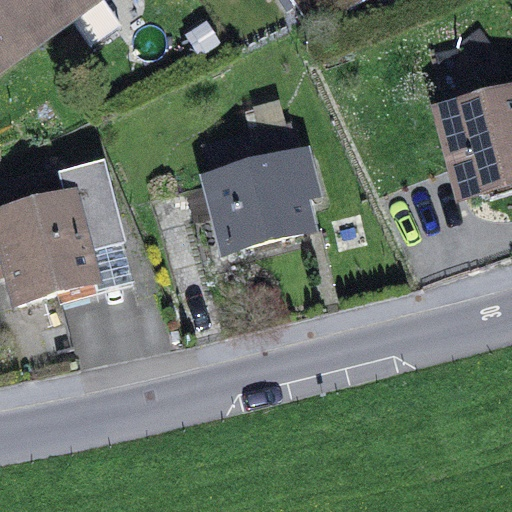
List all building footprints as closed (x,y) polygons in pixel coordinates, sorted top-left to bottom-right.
[(0,0),(0,63),(64,16),(72,26),(88,47),(119,25),(100,0),(0,0)] [(292,0),(316,36),(366,3),(363,0),(292,0)] [(0,63),(0,79),(72,26),(64,16),(0,63)] [(511,108),(446,126),(464,194),(483,189),(511,181),(511,108)] [(308,235),(299,201),(312,198),(303,164),(298,165),(289,131),(207,152),(216,186),(210,188),(218,219),(228,255),(308,235)] [(93,290),(85,259),(123,250),(103,172),(63,183),(61,176),(0,192),(0,235),(3,248),(0,249),(0,272),(9,270),(12,280),(19,308),(58,299),(93,290)] [(488,203),(511,196),(511,181),(483,189),(488,203)] [(188,193),(196,225),(218,219),(210,188),(188,193)] [(61,310),(133,292),(123,250),(85,259),(93,290),(58,299),(61,310)] [(0,283),(12,280),(9,270),(0,272),(0,283)]
